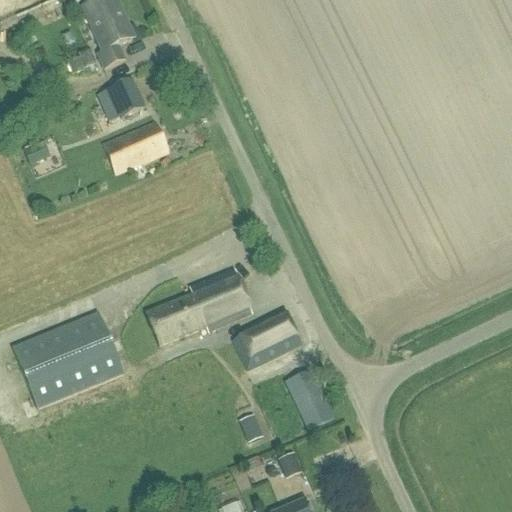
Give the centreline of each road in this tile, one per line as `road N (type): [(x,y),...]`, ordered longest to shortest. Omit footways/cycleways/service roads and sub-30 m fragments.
road 1 (unclassified): [(353,398),(185,44)]
road 2 (unclassified): [(353,398),(511,320)]
road 3 (unclassified): [(404,511),(353,398)]
